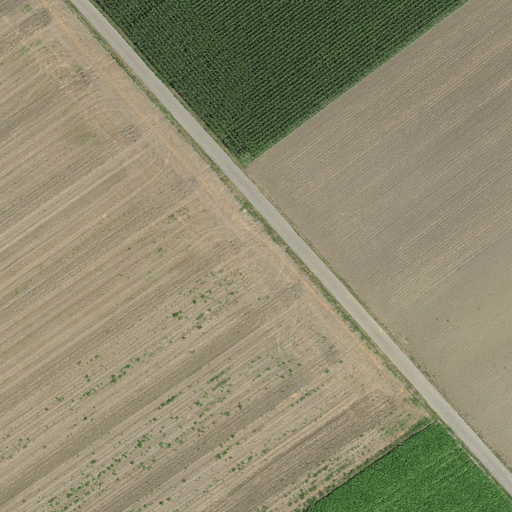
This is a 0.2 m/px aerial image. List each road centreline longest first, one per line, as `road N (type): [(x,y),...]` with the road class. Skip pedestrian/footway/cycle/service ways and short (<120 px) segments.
road 1 (track): [(76,0),(511,486)]
road 2 (track): [(219,511),(442,409)]
